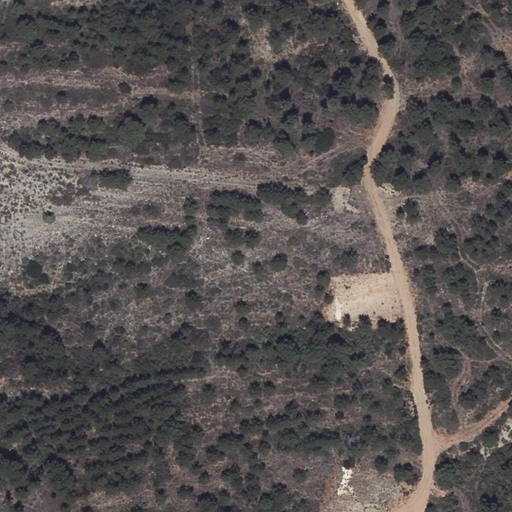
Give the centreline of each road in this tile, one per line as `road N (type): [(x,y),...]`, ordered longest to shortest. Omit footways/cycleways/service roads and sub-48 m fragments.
road 1 (track): [(405,511),(422,503),(430,451),(409,295),(372,181),(394,82),(350,0)]
road 2 (track): [(372,181),(339,193),(0,152)]
